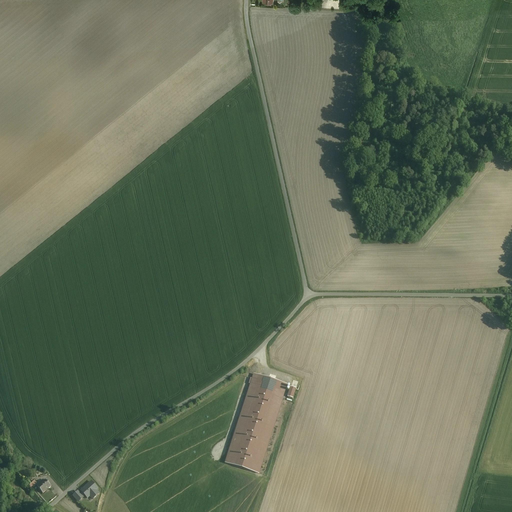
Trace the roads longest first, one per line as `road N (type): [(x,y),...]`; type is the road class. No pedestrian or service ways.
road 1 (unclassified): [(44,511),(128,437),(244,362),(306,294)]
road 2 (unclassified): [(246,0),(306,294)]
road 3 (unclassified): [(306,294),(511,296)]
